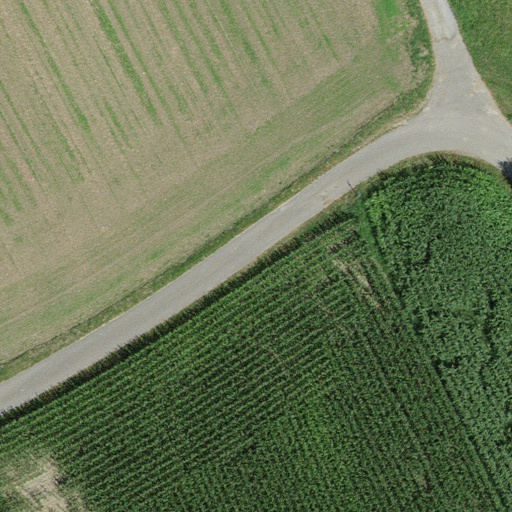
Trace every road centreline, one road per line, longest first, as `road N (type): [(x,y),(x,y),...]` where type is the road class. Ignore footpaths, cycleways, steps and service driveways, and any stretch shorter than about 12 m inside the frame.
road 1 (track): [(0,397),(479,124)]
road 2 (track): [(429,0),(479,124),(511,171)]
